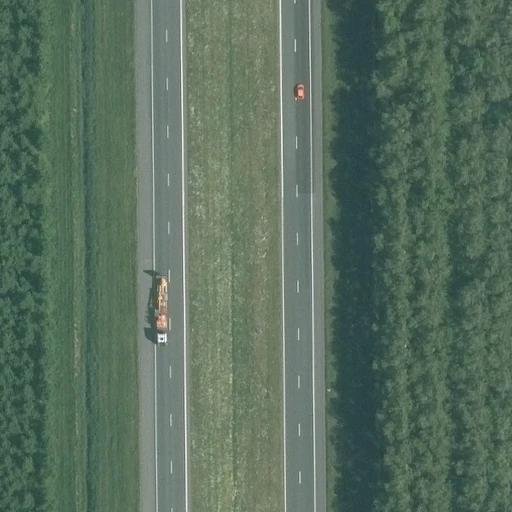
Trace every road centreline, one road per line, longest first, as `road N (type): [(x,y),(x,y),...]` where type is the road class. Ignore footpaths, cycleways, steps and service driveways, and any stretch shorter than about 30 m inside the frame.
road 1 (motorway): [(297,511),(293,0)]
road 2 (motorway): [(167,0),(171,511)]
